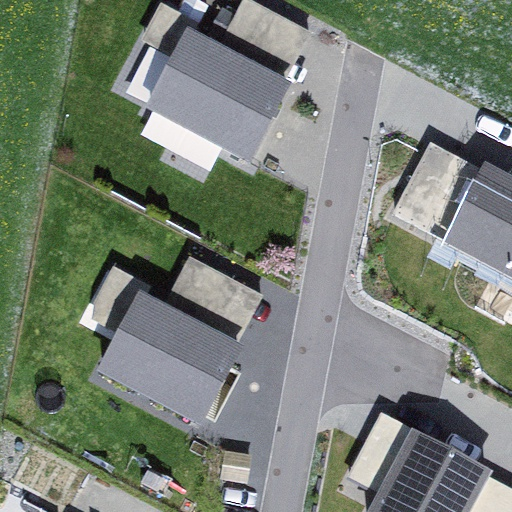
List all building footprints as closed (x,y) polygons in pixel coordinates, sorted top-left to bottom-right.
[(151,110),(248,162),(285,91),(188,40),(151,110)] [(120,84),(145,102),(177,59),(153,41),(120,84)] [(511,188),(485,174),(448,245),(511,278),(511,188)] [(103,373),(200,425),(262,299),(189,261),(161,314),(140,303),(103,373)] [(415,440),(376,511),(466,511),(485,477),(415,440)]
